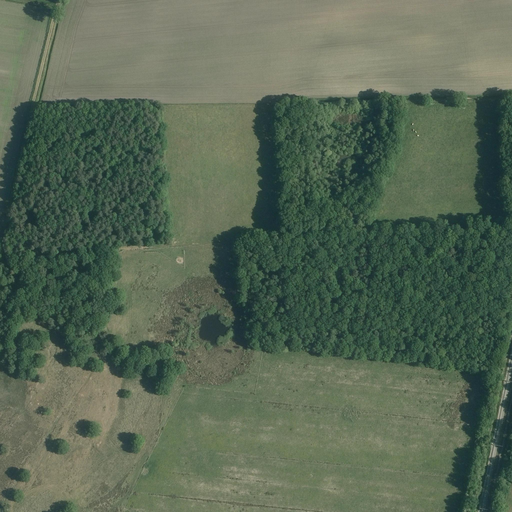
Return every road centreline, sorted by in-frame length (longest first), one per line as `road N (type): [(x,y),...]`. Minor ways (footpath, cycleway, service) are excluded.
road 1 (track): [(58,0),(0,239)]
road 2 (track): [(0,256),(168,247)]
